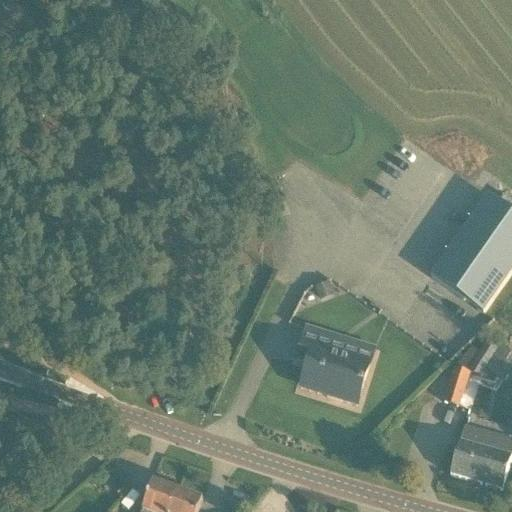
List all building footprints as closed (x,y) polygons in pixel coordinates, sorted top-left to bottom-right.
[(428,279),(482,317),(511,273),(511,216),(485,198),(428,279)] [(328,284),(315,289),(320,302),(333,297),(328,284)] [(303,343),(297,362),(308,366),(302,386),(328,394),(326,399),(356,409),(362,390),(375,349),(307,328),(303,343)] [(467,374),(478,380),(497,350),(486,343),(467,374)] [(485,371),(496,378),(510,357),(499,350),(485,371)] [(441,405),(458,410),(468,375),(452,370),(441,405)] [(511,459),(511,458),(492,453),(494,446),(483,443),(485,434),(465,428),(450,478),(502,493),(511,459)] [(170,511),(177,493),(152,484),(142,511),(170,511)] [(177,493),(170,511),(198,511),(202,502),(177,493)]
